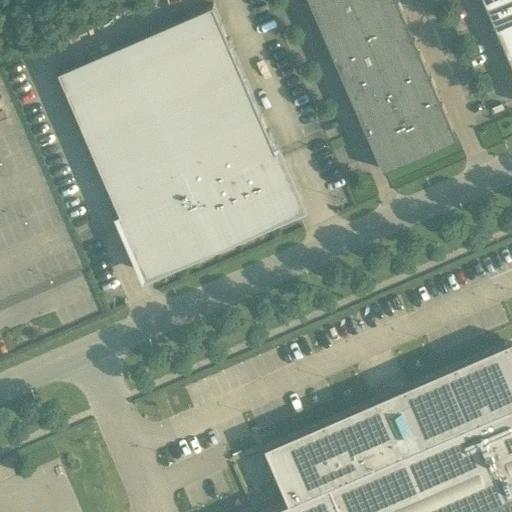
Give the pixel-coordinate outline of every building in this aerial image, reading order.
[(310,0),(384,170),(458,138),(398,0),(310,0)] [(511,0),(485,0),(511,61),(511,0)] [(251,228),(248,222),(294,202),(274,156),(279,154),(277,150),(213,3),(59,70),(123,217),(124,221),(129,219),(149,265),(195,245),(198,251),(251,228)] [(106,25),(112,39),(139,28),(133,13),(106,25)] [(511,511),(511,338),(266,445),(290,500),(261,511),(511,511)]
